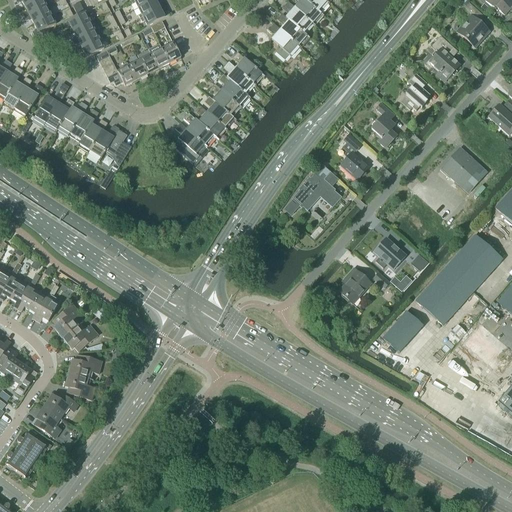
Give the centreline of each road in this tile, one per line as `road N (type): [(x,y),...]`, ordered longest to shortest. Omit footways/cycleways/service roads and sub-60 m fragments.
road 1 (secondary): [(180,319),(511,508)]
road 2 (secondary): [(511,490),(235,332)]
road 3 (residential): [(305,283),(511,53)]
road 4 (residential): [(0,31),(142,116),(159,109),(204,61)]
road 5 (secondary): [(217,263),(364,72)]
road 6 (tertiary): [(43,511),(130,404),(180,319)]
road 7 (secondary): [(190,303),(0,181)]
road 8 (secondary): [(0,194),(180,319)]
road 9 (residential): [(0,442),(49,363),(40,345),(0,319)]
